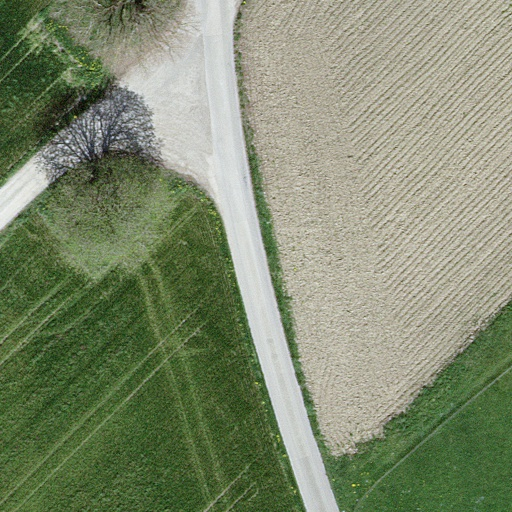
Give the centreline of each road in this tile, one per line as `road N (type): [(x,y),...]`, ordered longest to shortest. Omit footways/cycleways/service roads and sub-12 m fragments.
road 1 (unclassified): [(321,511),(232,252),(223,0)]
road 2 (track): [(0,235),(240,0)]
